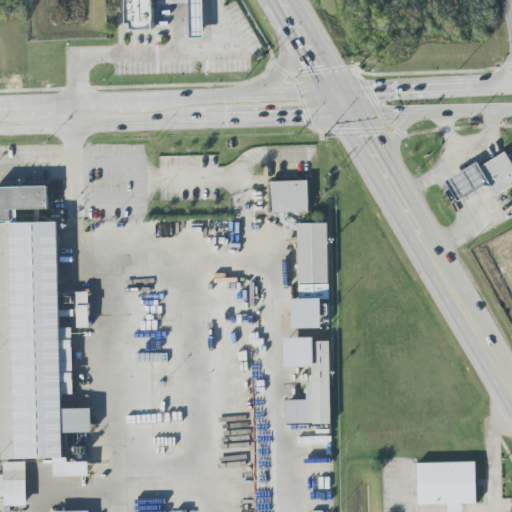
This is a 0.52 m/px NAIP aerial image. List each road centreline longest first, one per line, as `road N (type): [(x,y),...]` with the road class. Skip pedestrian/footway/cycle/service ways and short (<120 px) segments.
road 1 (tertiary): [(0,127),(350,116)]
road 2 (tertiary): [(336,92),(0,105)]
road 3 (primary): [(511,390),(385,176)]
road 4 (tertiary): [(511,84),(336,92)]
road 5 (tertiary): [(350,116),(511,110)]
